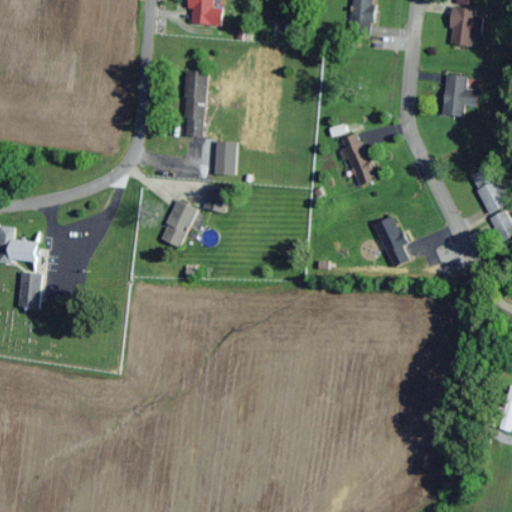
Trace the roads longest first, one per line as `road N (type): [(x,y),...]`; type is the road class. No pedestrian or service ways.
road 1 (residential): [(416,0),(412,133),(481,276),(511,308)]
road 2 (residential): [(0,208),(86,189),(126,163),(141,115),(149,0)]
